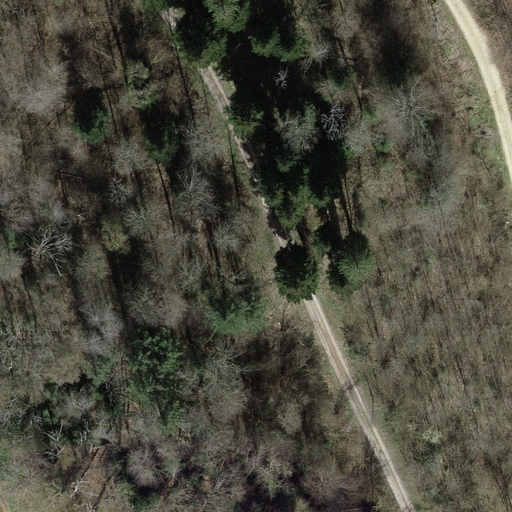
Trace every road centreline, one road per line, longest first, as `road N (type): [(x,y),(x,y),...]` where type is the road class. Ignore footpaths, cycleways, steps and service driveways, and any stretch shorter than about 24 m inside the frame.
road 1 (track): [(152,0),(282,188),(409,511)]
road 2 (track): [(511,185),(485,72),(448,0)]
